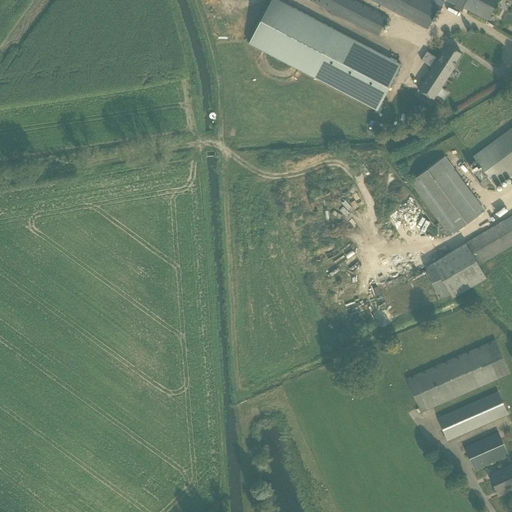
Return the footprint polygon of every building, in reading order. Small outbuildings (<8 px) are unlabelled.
[(401,64),(277,0),(272,0),(250,44),(377,110),(401,64)] [(316,0),(315,3),(378,36),(388,17),(354,0),(316,0)] [(371,0),(428,29),(438,10),(439,10),(441,6),(442,6),(444,2),(440,0),(434,0),(433,2),(429,0),(371,0)] [(448,0),(487,20),(497,0),(448,0)] [(432,68),(418,90),(425,94),(433,100),(455,67),(453,65),(461,53),(449,45),(445,52),(443,50),(438,59),(432,68)] [(480,182),(484,187),(491,182),(495,187),(511,174),(511,128),(473,157),(481,167),(478,169),(476,166),(471,170),(473,173),(472,173),(479,183),(480,182)] [(410,182),(450,236),(484,211),(444,158),(410,182)] [(511,215),(432,263),(454,298),(488,278),(481,266),(511,246),(511,215)] [(325,245),(319,249),(322,253),(325,251),(329,257),(338,250),(332,242),(327,246),(325,245)] [(346,283),(338,292),(346,298),(353,290),(346,283)] [(406,380),(420,412),(510,373),(495,342),(406,380)] [(508,415),(498,392),(438,418),(448,441),(508,415)] [(499,433),(464,449),(474,470),(508,455),(499,433)] [(491,479),(497,492),(510,486),(511,490),(511,467),(511,465),(503,469),(505,473),(491,479)]
